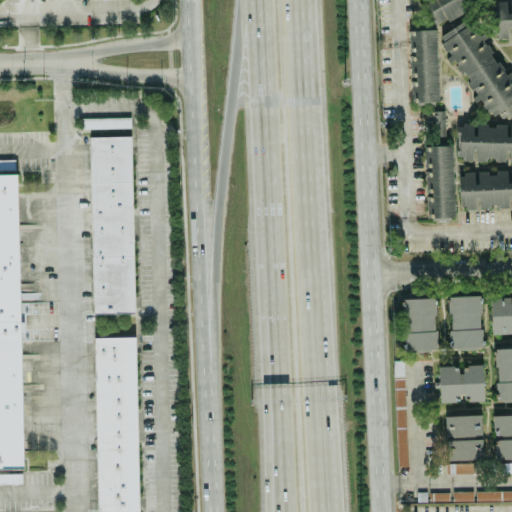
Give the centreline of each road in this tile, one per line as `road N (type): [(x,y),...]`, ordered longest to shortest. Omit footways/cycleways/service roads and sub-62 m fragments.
road 1 (primary): [(382,511),(362,0)]
road 2 (motorway): [(241,0),(215,228),(205,457)]
road 3 (primary): [(188,39),(205,457)]
road 4 (motorway): [(265,196),(279,511)]
road 5 (motorway): [(265,196),(271,511)]
road 6 (motorway): [(317,511),(309,321),(317,232)]
road 7 (motorway): [(333,511),(317,232)]
road 8 (motorway): [(317,232),(304,0)]
road 9 (motorway): [(256,0),(265,196)]
road 10 (residential): [(371,273),(511,266)]
road 11 (residential): [(380,482),(511,479)]
road 12 (residential): [(71,59),(124,74),(189,74)]
